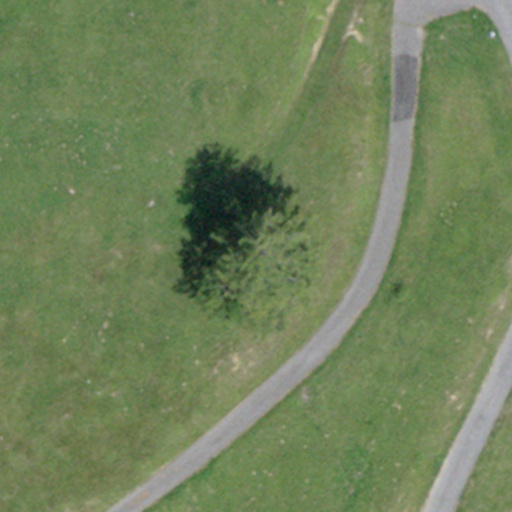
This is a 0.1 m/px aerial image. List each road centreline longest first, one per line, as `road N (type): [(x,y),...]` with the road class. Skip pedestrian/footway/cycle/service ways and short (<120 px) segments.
road 1 (track): [(416,0),(409,95),(380,258),(306,377),(134,511)]
road 2 (track): [(451,511),(511,377)]
